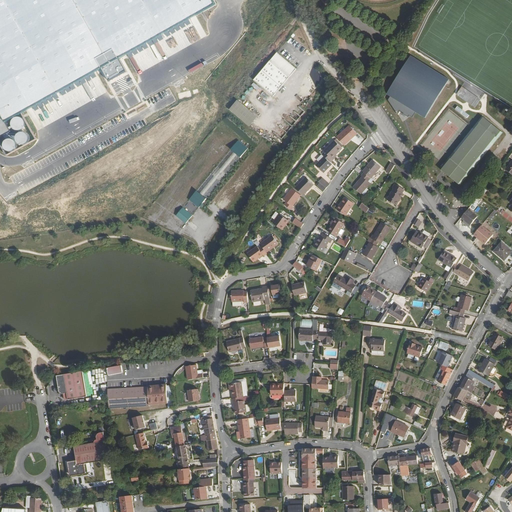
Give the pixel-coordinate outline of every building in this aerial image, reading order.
[(0,0),(0,138),(12,132),(6,122),(102,69),(109,81),(126,71),(120,59),(216,4),(213,0),(0,0)] [(276,53),(254,80),(273,97),(296,69),(276,53)] [(411,58),(389,93),(387,96),(391,98),(388,102),(398,116),(400,113),(403,116),(404,115),(408,119),(409,118),(412,119),(416,114),(425,120),(449,81),(411,58)] [(462,87),(457,95),(475,108),(481,100),(462,87)] [(266,101),(270,96),(263,92),(260,97),(266,101)] [(233,104),(229,109),(249,126),(257,117),(237,100),(233,104)] [(481,116),(471,128),(491,145),(501,132),(481,116)] [(348,128),(335,139),(343,147),(356,136),(348,128)] [(491,145),(471,128),(439,169),(459,185),(487,151),(491,145)] [(240,136),(240,137),(249,145),(250,144),(240,136)] [(249,145),(240,137),(237,140),(247,148),(249,145)] [(247,148),(237,140),(233,145),(242,153),(247,148)] [(324,154),(321,157),(323,159),(329,164),(332,162),(331,161),(335,156),(335,157),(341,150),(333,142),(323,153),(324,154)] [(329,164),(323,159),(315,167),(322,175),(330,166),(329,164)] [(371,163),(362,174),(363,175),(369,180),(370,181),(379,170),(371,163)] [(390,174),(394,166),(390,164),(386,172),(390,174)] [(185,165),(165,192),(175,199),(186,183),(190,186),(198,174),(185,165)] [(369,180),(363,175),(361,177),(361,178),(356,184),(357,184),(353,190),(360,196),(360,195),(365,190),(369,185),(367,183),(369,180)] [(305,179),(294,190),(302,197),(307,191),(306,190),(311,186),(305,179)] [(321,180),(317,183),(319,185),(325,190),(329,186),(328,186),(321,180)] [(208,193),(211,190),(209,189),(211,187),(206,184),(206,185),(203,183),(200,188),(208,193)] [(325,190),(319,185),(315,188),(322,194),(325,190)] [(386,200),(396,206),(403,195),(402,194),(404,191),(394,185),(392,188),(393,189),(386,200)] [(207,194),(198,186),(190,195),(200,203),(207,194)] [(300,197),(291,191),(283,201),(286,204),(284,207),(291,212),(293,209),(293,206),(294,205),(300,197)] [(343,200),(336,211),(345,217),(352,206),(343,200)] [(368,210),(361,205),(359,208),(366,214),(368,210)] [(183,209),(176,216),(184,223),(191,216),(183,209)] [(468,209),(461,218),(470,226),(477,217),(468,209)] [(511,218),(502,212),(500,215),(511,223),(511,218)] [(281,232),(284,227),(283,226),(287,221),(278,215),(274,221),(271,225),(281,232)] [(291,224),(300,230),(302,226),(301,224),(294,220),(291,224)] [(343,226),(334,220),(330,227),(327,233),(335,238),(343,226)] [(381,240),(382,241),(390,229),(381,223),(373,236),(373,235),(370,239),(371,240),(378,243),(379,244),(381,240)] [(427,250),(432,242),(427,240),(428,238),(420,233),(419,234),(416,232),(410,242),(422,249),(423,247),(427,250)] [(332,241),(323,236),(321,239),(319,238),(313,248),(322,254),(328,243),(330,244),(332,241)] [(270,238),(259,245),(260,247),(265,254),(276,247),(270,238)] [(376,247),(378,243),(371,240),(362,255),(371,260),(378,248),(376,247)] [(493,252),(505,262),(510,257),(508,256),(511,252),(501,243),(493,252)] [(263,258),(266,255),(265,254),(260,247),(257,249),(256,247),(243,257),(249,265),(262,256),(263,258)] [(346,248),(341,258),(352,264),(357,254),(346,248)] [(438,261),(451,268),(456,260),(449,256),(450,255),(444,252),(438,261)] [(315,273),(321,262),(312,257),(308,264),(306,268),(315,273)] [(302,269),(295,263),(291,267),(293,269),(301,275),(303,272),(301,271),(302,269)] [(460,268),(456,266),(454,270),(453,272),(468,282),(473,273),(461,266),(460,268)] [(444,279),(448,281),(453,272),(454,270),(451,268),(444,279)] [(351,294),(356,287),(352,285),(354,282),(347,278),(345,280),(337,276),(333,283),(351,294)] [(423,279),(417,288),(426,293),(434,281),(428,277),(425,280),(423,279)] [(304,284),(291,287),(293,298),(306,294),(304,284)] [(270,287),(266,287),(266,289),(267,295),(271,294),(271,297),(280,295),(278,287),(270,288),(270,287)] [(370,302),(376,293),(367,287),(361,297),(370,302)] [(262,301),(266,300),(268,300),(267,295),(266,289),(260,290),(260,291),(249,293),(251,304),(263,302),(262,301)] [(243,303),(247,303),(246,293),(243,293),(242,293),(242,292),(237,292),(237,294),(230,294),(230,303),(243,302),(243,303)] [(388,305),(388,304),(385,302),(387,299),(376,293),(370,302),(368,305),(376,310),(378,306),(385,310),(388,305)] [(456,313),(463,315),(464,311),(468,312),(471,298),(461,296),(456,313)] [(391,307),(388,305),(385,310),(380,317),(384,319),(387,313),(402,322),(406,315),(400,311),(401,309),(394,304),(393,307),(392,306),(391,307)] [(462,318),(463,315),(456,313),(450,311),(449,314),(455,316),(452,330),(461,333),(465,319),(462,318)] [(370,327),(363,326),(362,336),(370,337),(370,327)] [(312,341),(316,341),(316,333),(316,332),(313,332),(313,331),(299,330),(299,341),(312,342),(312,341)] [(316,333),(316,341),(322,342),(322,346),(330,346),(330,342),(332,342),(333,335),(316,333)] [(496,350),(503,338),(495,334),(488,345),(496,350)] [(241,347),(245,345),(242,336),(225,341),(228,351),(241,348),(241,347)] [(269,349),(267,340),(262,341),(261,336),(248,339),(249,348),(263,345),(264,350),(269,349)] [(279,337),(267,340),(269,349),(276,348),(281,347),(279,337)] [(371,345),(371,348),(371,351),(384,352),(385,341),(370,340),(369,345),(371,345)] [(446,351),(448,344),(440,342),(440,343),(437,342),(435,346),(438,348),(438,349),(446,351)] [(410,343),(407,353),(420,357),(423,348),(415,346),(416,344),(410,343)] [(438,364),(447,368),(449,365),(449,364),(450,361),(451,361),(452,358),(443,353),(438,364)] [(494,364),(485,359),(479,371),(488,376),(494,364)] [(187,380),(203,378),(202,374),(197,374),(196,364),(185,366),(187,380)] [(445,386),(452,372),(445,368),(444,369),(442,368),(439,373),(441,375),(438,382),(445,386)] [(469,369),(467,373),(492,388),(494,385),(469,369)] [(56,376),(59,392),(62,394),(67,393),(68,400),(87,397),(82,372),(56,376)] [(467,374),(460,387),(470,393),(473,387),(470,385),(472,381),(472,380),(473,378),(467,374)] [(311,381),(311,389),(328,391),(329,382),(320,382),(320,378),(313,378),(312,381),(311,381)] [(231,390),(233,398),(234,406),(235,406),(235,409),(236,413),(246,412),(245,405),(244,405),(243,401),(240,401),(239,397),(247,396),(245,379),(228,381),(229,390),(231,390)] [(397,382),(395,390),(407,393),(409,385),(397,382)] [(166,383),(151,384),(151,390),(152,405),(152,410),(153,410),(167,408),(166,383)] [(284,394),(284,391),(283,384),(283,383),(271,384),(271,395),(284,394)] [(148,387),(128,388),(129,407),(152,405),(151,390),(148,391),(148,387)] [(457,388),(453,396),(462,401),(464,396),(468,399),(471,394),(470,393),(460,387),(457,388)] [(129,407),(128,388),(108,390),(109,399),(109,409),(129,407)] [(200,388),(191,389),(192,400),(202,399),(200,388)] [(382,405),(381,405),(377,403),(379,398),(383,399),(384,393),(375,390),(369,408),(375,410),(375,411),(379,412),(382,405)] [(284,394),(284,402),(296,402),(296,391),(284,391),(284,394)] [(501,391),(499,396),(506,400),(508,395),(501,391)] [(457,404),(451,414),(457,418),(460,419),(461,418),(464,420),(469,411),(457,404)] [(413,417),(414,414),(417,407),(413,405),(411,410),(406,408),(404,413),(413,417)] [(339,413),(338,423),(349,424),(351,410),(346,409),(346,413),(339,413)] [(142,415),(132,418),(135,430),(145,427),(142,415)] [(265,431),(270,431),(280,430),(280,429),(280,419),(278,419),(278,415),(269,415),(269,420),(265,420),(265,431)] [(218,449),(215,434),(212,418),(212,416),(204,417),(205,420),(204,420),(206,436),(201,437),(202,442),(207,441),(208,451),(218,449)] [(328,428),(332,429),(333,419),(315,417),(314,428),(322,429),(322,432),(328,432),(328,428)] [(249,427),(248,418),(238,419),(239,429),(236,429),(237,437),(240,436),(250,435),(254,434),(253,427),(249,427)] [(408,428),(395,422),(391,432),(398,435),(397,438),(405,441),(409,432),(407,431),(408,428)] [(190,447),(190,444),(188,445),(185,445),(181,424),(170,425),(172,437),(174,437),(174,438),(176,437),(177,440),(175,440),(176,447),(178,458),(180,469),(178,469),(180,485),(189,484),(189,480),(191,480),(191,475),(190,474),(190,468),(187,458),(188,458),(186,449),(189,449),(190,447)] [(284,428),(284,435),(298,435),(298,432),(302,432),(302,424),(284,424),(284,428)] [(145,443),(143,433),(135,434),(139,450),(148,448),(147,442),(145,443)] [(467,437),(455,434),(454,441),(454,442),(452,450),(463,453),(467,437)] [(378,441),(375,451),(383,449),(385,443),(378,441)] [(495,451),(492,449),(486,462),(487,463),(489,464),(495,451)] [(84,478),(90,477),(109,474),(106,455),(75,460),(78,475),(69,476),(71,490),(86,487),(86,486),(84,478)] [(218,466),(218,459),(216,459),(216,455),(209,455),(210,459),(203,460),(204,467),(218,466)] [(408,457),(409,465),(418,464),(417,455),(409,457),(408,457)] [(399,456),(388,457),(389,466),(400,465),(399,458),(399,456)] [(455,456),(447,461),(450,465),(458,459),(455,456)] [(399,458),(400,465),(401,476),(406,476),(405,465),(409,465),(408,457),(407,457),(404,457),(399,458)] [(479,469),(483,474),(487,471),(485,468),(487,463),(486,462),(484,466),(478,458),(473,462),(474,462),(479,469)] [(465,470),(459,462),(453,466),(458,474),(459,474),(465,470)] [(283,474),(283,463),(272,463),(272,474),(283,474)] [(288,465),(289,485),(317,485),(317,464),(288,465)] [(244,467),(244,479),(254,478),(255,478),(255,466),(244,467)] [(358,483),(365,483),(365,477),(364,470),(352,470),(352,472),(347,472),(347,481),(353,480),(353,481),(358,481),(358,483)] [(465,470),(459,474),(462,478),(467,474),(465,470)] [(337,481),(347,481),(347,472),(337,472),(337,481)] [(381,486),(392,485),(391,474),(380,475),(381,486)] [(254,478),(244,479),(244,482),(243,483),(244,496),(254,496),(253,482),(254,482),(254,478)] [(213,499),(212,487),(205,488),(200,489),(201,501),(213,499)] [(354,500),(354,487),(343,487),(343,500),(354,500)] [(437,510),(450,508),(449,503),(443,503),(441,494),(435,494),(436,504),(437,510)] [(473,499),(471,502),(465,511),(466,511),(471,511),(480,498),(475,495),(473,499)] [(30,511),(40,511),(41,498),(31,498),(30,511)] [(289,511),(304,511),(304,500),(292,500),(292,505),(290,506),(289,511)] [(109,511),(108,501),(96,503),(96,511),(109,511)]
